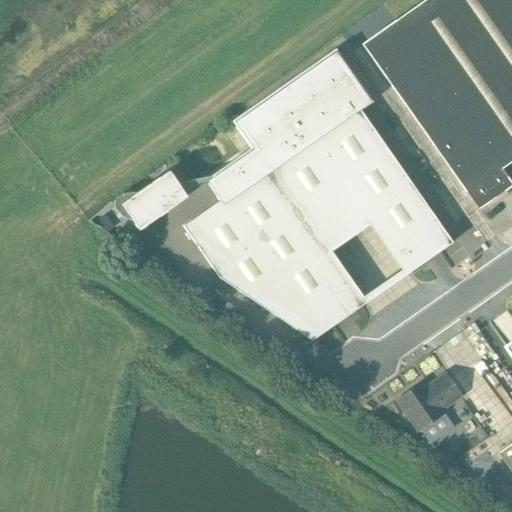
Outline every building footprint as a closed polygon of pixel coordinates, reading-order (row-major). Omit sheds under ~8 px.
[(511,0),(425,0),(362,45),(478,210),(511,186),(511,183),(501,169),(511,161),(511,0)] [(205,181),(219,201),(183,226),(219,278),(312,341),(362,306),(315,238),(363,204),(410,273),(453,243),(358,106),(368,99),(371,103),(373,102),(336,49),(232,121),(251,149),(205,181)] [(188,197),(170,171),(121,205),(139,231),(188,197)] [(397,400),(419,431),(444,414),(441,410),(461,396),(446,374),(426,388),(422,382),(397,400)] [(511,443),(499,453),(511,471),(511,443)]
